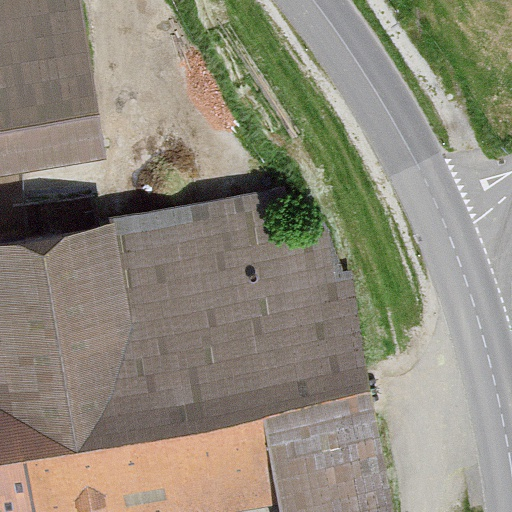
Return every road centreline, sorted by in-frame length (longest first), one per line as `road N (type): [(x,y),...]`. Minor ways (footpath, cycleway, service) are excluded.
road 1 (secondary): [(311,0),(425,182),(463,272)]
road 2 (residential): [(443,511),(499,392)]
road 3 (secondary): [(463,272),(499,392)]
